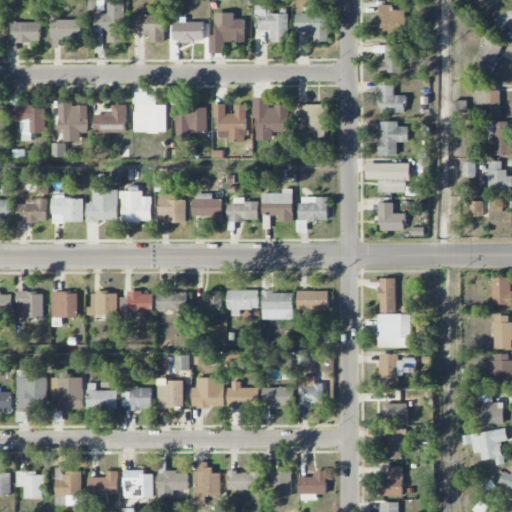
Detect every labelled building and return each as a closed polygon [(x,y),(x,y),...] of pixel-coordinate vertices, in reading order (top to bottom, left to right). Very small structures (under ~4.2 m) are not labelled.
[(95,29),(108,29),(107,42),(125,43),(126,3),(108,3),(108,13),(95,13),(95,29)] [(288,14),(267,14),(267,5),(257,5),(258,30),(271,30),(271,42),(288,42),(288,14)] [(379,34),(406,33),(406,10),(393,10),(393,5),(379,5),(379,34)] [(511,7),(493,22),(504,37),(511,30),(511,7)] [(245,19),(235,19),(235,13),(216,13),(215,38),(231,38),(231,42),(245,43),(245,19)] [(164,14),(132,15),(132,34),(150,34),(150,43),(165,43),(164,14)] [(328,41),(328,14),(295,14),(296,34),(317,33),(317,42),(328,41)] [(82,20),(52,19),(52,47),(60,47),(60,41),(82,42),(82,20)] [(204,21),(174,20),(173,42),(204,43),(204,21)] [(40,21),(10,22),(11,50),(17,50),(17,43),(41,42),(40,21)] [(475,65),(493,72),(502,46),(484,40),(475,65)] [(403,73),(404,45),(386,45),(385,61),(379,61),(379,72),(403,73)] [(380,113),(405,113),(406,96),(394,95),(394,85),(380,85),(380,113)] [(501,116),(500,90),(476,91),(476,108),(482,108),(482,116),(501,116)] [(167,105),(157,105),(157,94),(136,93),(135,132),(167,132),(167,105)] [(289,105),(270,105),(270,98),(255,97),(255,140),(273,141),(273,132),(289,133),(289,105)] [(219,139),(236,139),(236,136),(247,136),(247,104),(236,104),(236,114),(227,114),(227,105),(215,105),(215,117),(218,117),(219,139)] [(310,132),(329,133),(329,105),(300,104),(300,121),(310,121),(310,132)] [(88,105),(76,105),(76,114),(67,114),(67,105),(61,105),(62,140),(79,139),(78,133),(88,133),(88,105)] [(127,133),(127,105),(113,105),(113,114),(95,114),(95,133),(127,133)] [(45,106),(14,107),(14,122),(21,121),(22,141),(32,140),(31,134),(46,133),(45,106)] [(207,107),(176,107),(177,139),(190,139),(190,133),(208,133),(207,107)] [(380,156),(398,155),(397,143),(409,142),(408,126),(398,127),(398,121),(379,122),(380,156)] [(511,122),(487,122),(487,132),(493,132),(494,155),(511,155),(511,122)] [(52,157),(66,157),(66,143),(52,143),(52,157)] [(418,172),(429,172),(430,160),(419,159),(418,172)] [(489,191),(511,190),(511,175),(505,176),(504,161),(488,161),(489,191)] [(410,163),(379,164),(379,193),(407,193),(406,181),(410,181),(410,163)] [(118,190),(93,190),(93,203),(87,203),(87,221),(118,221),(118,190)] [(144,191),(122,191),(123,221),(152,221),(152,197),(144,197),(144,191)] [(223,199),(213,199),(213,194),(194,193),(194,216),(213,217),(213,221),(223,221),(223,199)] [(294,194),(263,193),(263,216),(278,216),(278,222),(293,222),(294,194)] [(187,200),(175,200),(175,195),(160,195),(159,222),(186,223),(187,200)] [(328,222),(329,197),(299,197),(299,232),(307,232),(307,221),(328,222)] [(84,222),(83,198),(52,199),(53,222),(84,222)] [(259,221),(259,202),(245,202),(245,198),(234,198),(234,203),(228,203),(228,221),(259,221)] [(0,217),(11,217),(12,200),(0,199),(0,217)] [(48,201),(18,200),(17,222),(47,222),(48,201)] [(490,222),(494,222),(494,230),(511,230),(511,211),(504,211),(504,200),(490,200),(490,222)] [(470,216),(484,216),(484,201),(470,201),(470,216)] [(394,202),(379,202),(380,231),(406,231),(406,214),(394,214),(394,202)] [(511,277),(492,277),(493,306),(511,305),(511,277)] [(397,279),(381,278),(381,312),(397,313),(397,279)] [(260,291),(230,290),(229,316),(240,316),(240,309),(259,309),(260,291)] [(158,310),(189,310),(188,291),(158,292),(158,310)] [(222,291),(205,291),(205,298),(196,298),(196,312),(222,312),(222,291)] [(329,291),(299,291),(299,310),(330,310),(329,291)] [(0,310),(12,311),(13,293),(0,292),(0,310)] [(44,318),(44,292),(18,292),(18,318),(44,318)] [(78,292),(53,292),(52,318),(78,318),(78,292)] [(118,315),(118,292),(92,292),(92,307),(88,307),(88,315),(118,315)] [(153,292),(128,292),(128,297),(121,297),(121,315),(131,315),(131,312),(153,312),(153,292)] [(294,292),(263,292),(263,320),(294,319),(294,292)] [(380,348),(412,347),(412,314),(379,315),(380,348)] [(495,349),(511,349),(511,348),(511,315),(495,315),(495,349)] [(399,385),(399,375),(403,375),(403,354),(381,353),(380,385),(399,385)] [(511,354),(496,354),(495,388),(511,388),(511,354)] [(190,355),(176,355),(176,371),(190,370),(190,355)] [(83,413),(83,378),(69,378),(69,375),(53,376),(54,397),(53,397),(53,413),(83,413)] [(197,378),(197,388),(192,388),(193,408),(225,407),(224,378),(197,378)] [(158,408),(184,408),(184,380),(158,380),(158,408)] [(118,391),(96,390),(96,384),(89,383),(88,409),(118,409),(118,391)] [(324,404),(324,385),(300,385),(300,407),(313,407),(313,404),(324,404)] [(122,392),(123,409),(153,408),(152,387),(131,388),(131,392),(122,392)] [(259,388),(228,387),(228,407),(259,407),(259,388)] [(295,407),(294,387),(264,388),(264,407),(295,407)] [(12,392),(0,391),(0,410),(13,410),(12,392)] [(504,402),(480,402),(480,423),(504,423),(504,402)] [(408,403),(384,404),(384,423),(408,423),(408,403)] [(403,428),(385,429),(386,459),(404,459),(403,428)] [(464,445),(473,443),(474,453),(481,452),(483,460),(496,458),(497,465),(505,464),(502,442),(509,440),(507,428),(463,436),(464,445)] [(189,490),(189,472),(165,471),(165,462),(159,462),(159,498),(174,498),(174,490),(189,490)] [(222,473),(214,473),(214,464),(198,464),(198,471),(195,471),(194,503),(206,503),(206,496),(221,496),(222,473)] [(403,496),(404,466),(383,466),(382,496),(403,496)] [(511,492),(511,472),(505,469),(498,485),(511,492)] [(154,497),(154,474),(145,474),(145,470),(125,470),(125,497),(154,497)] [(25,499),(45,498),(44,475),(37,475),(37,471),(17,472),(17,487),(25,486),(25,499)] [(56,506),(67,506),(67,496),(81,496),(82,472),(60,471),(60,472),(57,472),(56,506)] [(107,478),(89,477),(88,495),(118,496),(119,471),(107,471),(107,478)] [(274,471),(273,497),(292,497),(292,471),(274,471)] [(299,477),(299,494),(327,494),(327,471),(315,471),(315,477),(299,477)] [(229,490),(260,490),(260,472),(229,472),(229,490)] [(12,473),(0,473),(0,496),(11,497),(12,473)] [(400,511),(400,502),(381,502),(381,511),(400,511)]
